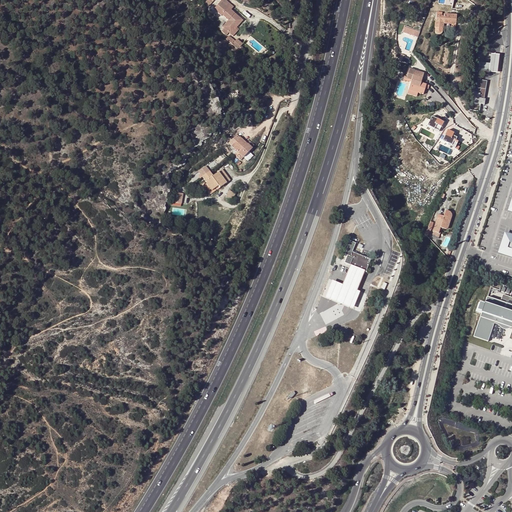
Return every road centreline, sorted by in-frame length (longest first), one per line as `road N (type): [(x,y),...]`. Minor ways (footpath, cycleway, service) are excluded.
road 1 (motorway): [(343,0),(312,130),(265,268),(196,418),(141,511)]
road 2 (motorway): [(170,511),(236,393),(299,244),(343,109),(367,0)]
road 3 (secondary): [(421,388),(497,139),(511,24)]
road 4 (motorway): [(354,161),(375,0)]
